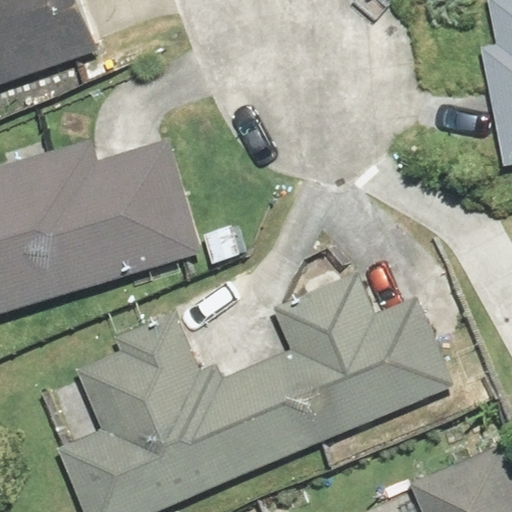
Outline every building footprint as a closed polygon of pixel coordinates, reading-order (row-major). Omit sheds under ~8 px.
[(0,0),(0,92),(95,60),(74,0),(0,0)] [(511,0),(493,0),(499,50),(491,51),(504,180),(511,179),(511,0)] [(0,183),(0,322),(202,261),(170,158),(99,179),(92,156),(0,183)] [(99,444),(62,459),(84,511),(177,511),(459,397),(424,311),(375,331),(353,278),(278,308),(300,362),(221,394),(195,330),(73,380),(99,444)] [(429,511),(511,511),(511,447),(511,444),(417,483),(429,511)]
